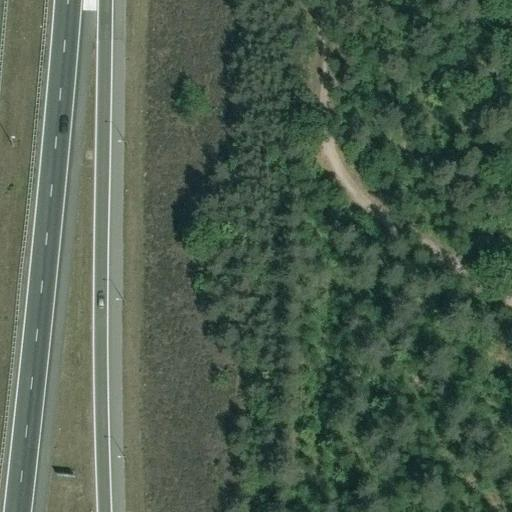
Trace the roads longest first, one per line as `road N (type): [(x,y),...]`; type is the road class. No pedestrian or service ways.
road 1 (motorway): [(16,511),(67,0)]
road 2 (motorway): [(110,511),(107,0)]
road 3 (track): [(511,306),(409,242),(353,188),(325,136),(319,0)]
